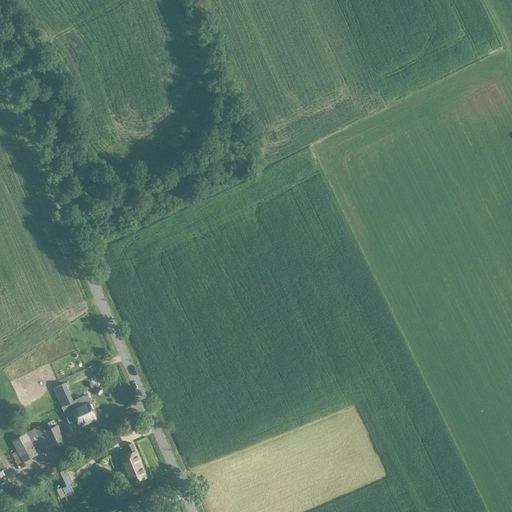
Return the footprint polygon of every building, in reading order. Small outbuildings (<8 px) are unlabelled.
[(72,402),(67,389),(55,394),(61,407),(72,402)] [(72,402),(61,407),(69,423),(77,420),(79,426),(88,422),(87,419),(94,416),(88,402),(86,403),(75,408),(72,402)] [(43,431),(35,435),(37,439),(43,452),(65,442),(57,424),(43,431)] [(31,430),(27,433),(31,442),(37,439),(35,435),(43,431),(40,426),(31,430)] [(107,448),(121,438),(115,430),(101,440),(107,448)] [(31,442),(27,433),(12,440),(22,461),(37,454),(31,442)] [(131,442),(126,444),(129,451),(134,449),(131,442)] [(135,450),(115,458),(126,485),(146,476),(135,450)] [(65,468),(54,474),(60,488),(63,486),(65,491),(72,488),(70,483),(72,482),(65,468)]
